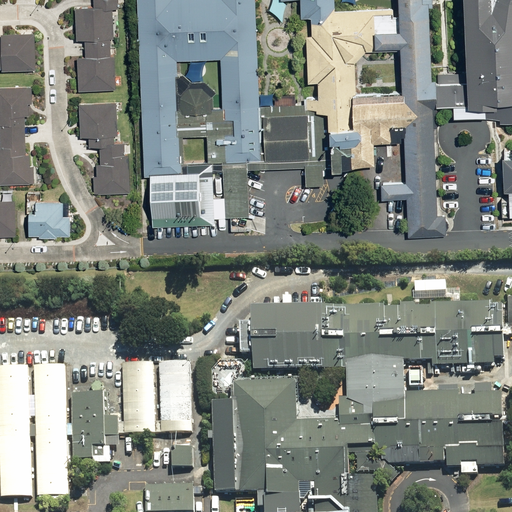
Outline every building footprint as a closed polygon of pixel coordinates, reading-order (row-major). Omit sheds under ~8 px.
[(90,56),(81,56),(83,90),(121,88),(119,55),(115,55),(114,37),(118,37),(116,7),(123,7),(122,0),(97,0),(97,4),(79,5),(81,39),(89,38),(90,56)] [(311,103),(300,103),(300,94),(279,95),(279,104),(262,105),(257,0),(139,0),(148,173),(155,173),(158,225),(221,223),(217,169),(229,169),(231,216),(255,215),(253,169),(310,166),(311,184),(329,183),(328,165),(376,163),(374,140),(391,140),(390,123),(405,122),(408,181),(383,182),(383,197),(408,196),(410,235),(448,233),(447,213),(438,214),(434,103),(476,102),(475,70),(435,71),(435,0),(304,0),(305,15),(313,15),(312,33),(307,33),(310,80),(320,80),(321,96),(310,97),(311,103)] [(511,0),(472,0),(475,70),(476,102),(503,101),(504,116),(511,115),(511,147),(509,148),(511,213),(511,212),(511,0)] [(0,41),(0,66),(8,66),(8,70),(40,69),(39,32),(4,33),(5,41),(0,41)] [(36,85),(0,86),(0,93),(1,123),(5,123),(6,146),(2,146),(4,183),(39,182),(39,166),(35,166),(35,153),(31,153),(29,114),(33,114),(32,103),(36,102),(36,85)] [(105,145),(106,163),(102,163),(103,174),(100,175),(101,192),(136,191),(135,155),(131,155),(131,141),(120,142),(119,134),(123,134),(121,101),(83,103),(85,135),(93,135),(94,145),(105,145)] [(0,199),(0,231),(20,231),(19,199),(0,199)] [(68,201),(40,200),(40,211),(33,211),(33,234),(44,234),(44,236),(62,236),(62,234),(74,234),(74,215),(68,215),(68,201)] [(502,304),(324,309),(324,313),(261,315),(263,371),(347,369),(405,367),(503,364),(502,304)] [(193,362),(163,364),(167,434),(196,432),(193,362)] [(157,363),(124,365),(128,435),(161,434),(157,363)] [(69,366),(39,368),(45,496),(76,494),(69,366)] [(378,511),(377,479),(348,480),(347,451),(401,449),(401,456),(434,455),(435,464),(447,463),(447,468),(504,466),(503,435),(502,394),(406,397),(405,367),(347,369),(348,399),(341,399),(341,419),(298,421),(297,381),(237,383),(237,404),(212,405),(215,493),(269,491),(270,497),(317,496),(317,511),(378,511)] [(29,368),(0,369),(0,397),(5,497),(36,495),(29,368)] [(105,393),(76,395),(79,459),(108,458),(105,393)] [(123,417),(108,418),(109,438),(124,437),(123,417)] [(198,448),(177,449),(178,469),(199,468),(198,448)] [(196,483),(150,486),(151,511),(186,511),(197,511),(196,483)]
